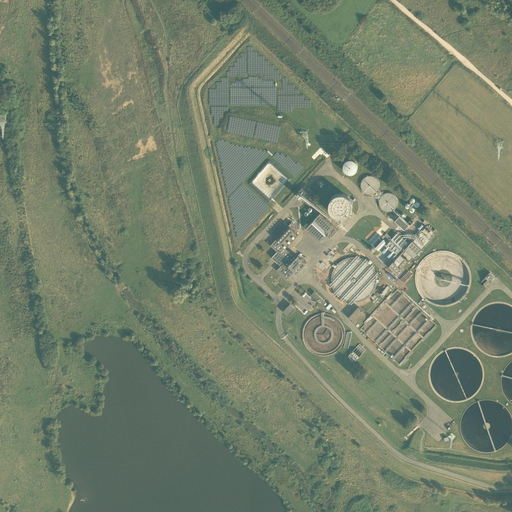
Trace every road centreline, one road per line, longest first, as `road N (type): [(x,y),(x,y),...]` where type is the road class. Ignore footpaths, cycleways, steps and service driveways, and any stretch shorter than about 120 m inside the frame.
road 1 (track): [(511,499),(392,473),(230,326),(207,278)]
road 2 (track): [(511,102),(392,0)]
